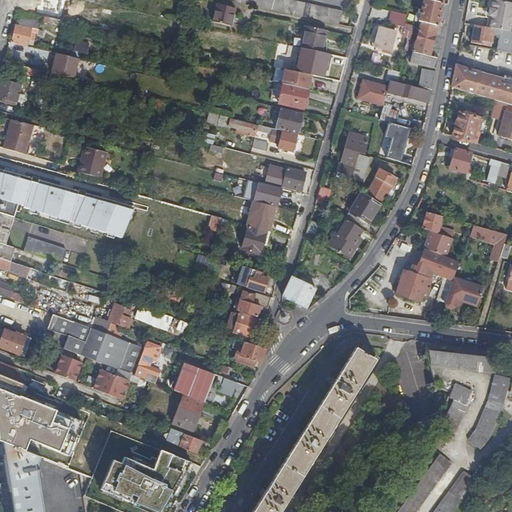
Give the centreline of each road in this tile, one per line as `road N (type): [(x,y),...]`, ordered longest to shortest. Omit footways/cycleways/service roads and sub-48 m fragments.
road 1 (residential): [(318,318),(375,255),(412,191),(456,0)]
road 2 (residential): [(188,511),(247,405),(318,318)]
road 3 (residential): [(318,318),(511,340)]
